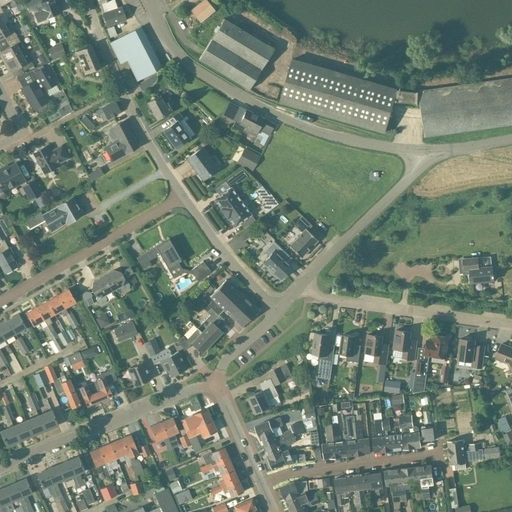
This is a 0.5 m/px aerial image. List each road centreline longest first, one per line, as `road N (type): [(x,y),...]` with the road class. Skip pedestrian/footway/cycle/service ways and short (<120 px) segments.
road 1 (unclassified): [(149,0),(174,52),(205,78),(300,128),(419,149)]
road 2 (residential): [(0,468),(216,385)]
road 3 (residential): [(183,198),(137,125),(86,0)]
road 4 (residential): [(511,323),(318,297),(303,282)]
road 5 (residential): [(0,302),(183,198)]
road 6 (unclassified): [(303,282),(411,175),(419,149)]
road 7 (residential): [(263,486),(288,475),(438,456)]
road 8 (residential): [(278,310),(183,198)]
